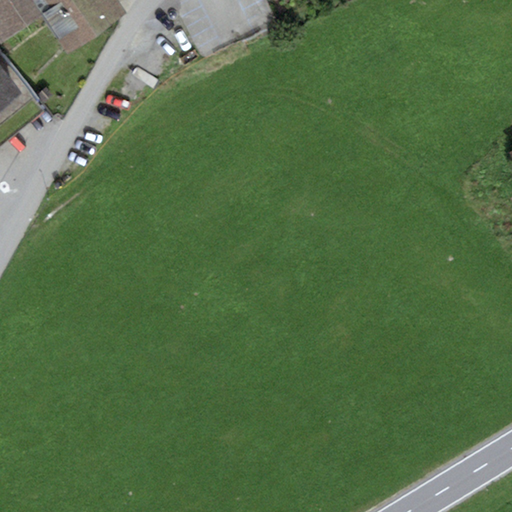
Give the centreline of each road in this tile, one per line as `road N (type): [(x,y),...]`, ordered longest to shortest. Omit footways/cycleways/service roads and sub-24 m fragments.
road 1 (track): [(435,179),(321,106),(248,92),(174,123),(15,231)]
road 2 (residential): [(0,257),(118,50),(160,0)]
road 3 (primary): [(511,449),(409,511)]
